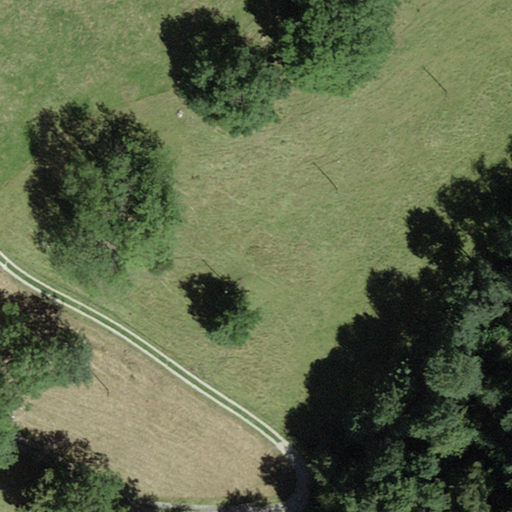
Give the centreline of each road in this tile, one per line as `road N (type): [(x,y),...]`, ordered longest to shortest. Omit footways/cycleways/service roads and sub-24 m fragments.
road 1 (track): [(0,255),(16,274),(116,328),(279,440),(302,470),(302,500),(278,511)]
road 2 (track): [(244,511),(106,499),(0,456)]
